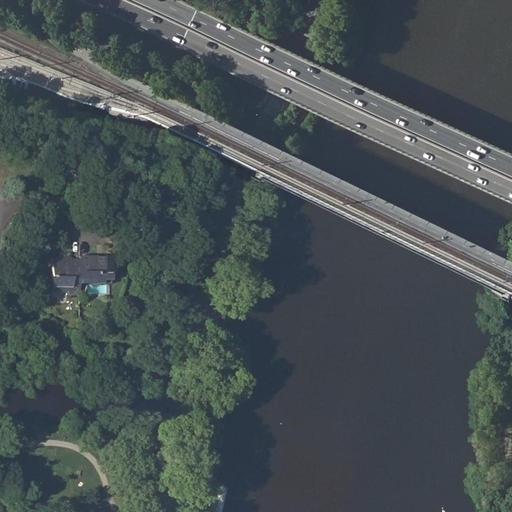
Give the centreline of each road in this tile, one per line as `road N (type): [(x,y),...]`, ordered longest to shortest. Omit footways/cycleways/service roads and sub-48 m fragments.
road 1 (trunk): [(103,0),(511,185)]
road 2 (tertiary): [(172,371),(247,154),(315,0)]
road 3 (trunk): [(511,162),(154,0)]
road 4 (residential): [(0,300),(97,369),(172,371)]
road 5 (tertiary): [(155,511),(172,371)]
